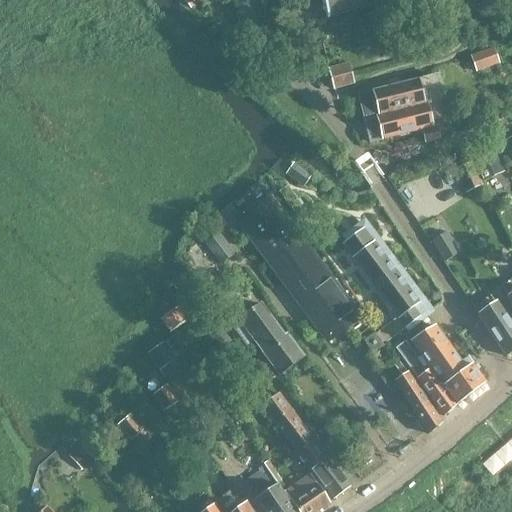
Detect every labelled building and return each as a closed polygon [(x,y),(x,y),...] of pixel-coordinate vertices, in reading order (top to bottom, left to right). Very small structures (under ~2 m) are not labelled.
[(190,9),(199,1),(198,0),(188,0),(185,3),(190,9)] [(320,0),(321,1),(323,8),(321,8),(322,11),(324,10),(326,17),(326,18),(330,17),(330,18),(333,17),(333,16),(345,13),(348,12),(349,13),(361,9),(361,10),(364,8),(376,4),(376,5),(380,4),(379,3),(390,0),(391,0),(392,0),(391,0),(320,0)] [(498,65),(492,50),(470,58),(475,73),(498,65)] [(351,74),(351,72),(349,68),(348,63),(328,69),(329,73),(332,84),(334,89),(354,84),(352,78),(351,74)] [(359,95),(364,118),(443,98),(437,75),(359,95)] [(447,115),(443,98),(364,118),(371,142),(413,131),(411,124),(447,115)] [(439,139),(436,127),(420,131),(423,143),(439,139)] [(492,151),(473,160),(480,175),(488,171),(499,166),(492,151)] [(464,160),(452,166),(466,194),(481,186),(469,161),(465,162),(464,160)] [(311,175),(293,163),(284,175),(302,188),(311,175)] [(295,199),(286,186),(278,192),(287,205),(296,217),(304,211),(295,199)] [(358,318),(298,238),(266,195),(235,218),(291,292),(297,287),(313,309),(307,314),(328,341),(358,318)] [(395,272),(376,248),(378,247),(374,241),(372,242),(362,230),(341,246),(404,329),(419,317),(417,314),(421,311),(417,306),(418,304),(399,278),(401,277),(396,271),(395,272)] [(458,254),(446,233),(432,242),(445,262),(458,254)] [(219,236),(206,245),(221,265),(233,256),(219,236)] [(179,300),(195,288),(187,277),(171,289),(179,300)] [(511,278),(501,286),(511,306),(511,307),(511,278)] [(297,287),(291,292),(307,314),(313,309),(297,287)] [(511,352),(511,326),(496,303),(495,304),(490,296),(473,307),(478,315),(506,357),(511,352)] [(187,320),(178,307),(160,319),(170,332),(187,320)] [(301,357),(287,338),(284,340),(261,307),(232,326),(247,347),(253,343),(276,375),(301,357)] [(472,365),(467,358),(461,363),(435,326),(409,342),(427,366),(430,370),(457,405),(477,390),(485,384),(475,371),(471,366),(472,365)] [(235,347),(220,328),(210,335),(225,354),(235,347)] [(382,346),(374,335),(363,342),(371,354),(382,346)] [(160,370),(184,352),(173,336),(148,354),(160,370)] [(396,348),(394,350),(417,380),(444,415),(457,405),(430,370),(427,366),(423,369),(403,343),(396,348)] [(394,367),(401,377),(408,373),(401,362),(400,363),(394,367)] [(425,398),(408,373),(401,377),(393,382),(425,430),(427,433),(428,434),(442,424),(425,398)] [(167,388),(154,397),(164,411),(177,403),(167,388)] [(302,424),(290,408),(279,393),(262,406),(285,436),(302,424)] [(132,418),(119,428),(129,442),(142,432),(132,418)] [(326,455),(314,440),(302,424),(285,436),(309,467),(326,455)] [(80,449),(71,458),(83,470),(92,461),(80,449)] [(350,487),(338,470),(326,455),(309,467),(334,499),(350,487)] [(243,482),(255,500),(276,485),(264,467),(243,482)] [(314,511),(329,503),(312,478),(308,481),(306,477),(293,487),(295,490),(287,495),(297,511),(314,511)] [(295,511),(276,485),(255,500),(263,511),(295,511)] [(216,509),(218,511),(232,511),(245,503),(237,493),(216,509)] [(251,511),(245,503),(232,511),(251,511)]
